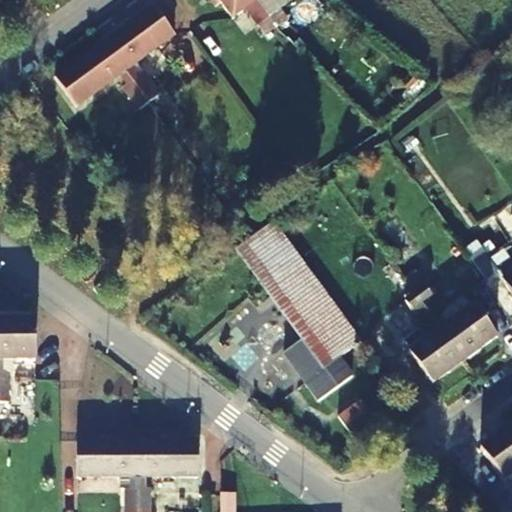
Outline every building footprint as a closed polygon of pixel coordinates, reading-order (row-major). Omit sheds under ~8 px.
[(216,0),(219,3),(231,21),(255,3),(252,0),(216,0)] [(102,42),(147,103),(157,96),(141,74),(136,78),(129,69),(173,37),(151,7),(102,42)] [(268,20),(277,28),(286,19),(277,10),(268,20)] [(258,29),(267,38),(277,28),(268,20),(258,29)] [(147,103),(102,42),(53,78),(75,109),(119,77),(125,86),(121,89),(137,111),(147,103)] [(246,241),(234,250),(301,340),(282,354),(317,402),(351,378),(338,359),(359,344),(271,223),(246,241)] [(470,256),(488,282),(501,273),(482,248),(470,256)] [(511,271),(501,279),(511,294),(511,271)] [(413,294),(432,319),(441,313),(422,288),(413,294)] [(413,294),(403,301),(422,328),(418,331),(424,340),(407,353),(431,386),(463,362),(439,329),(432,319),(413,294)] [(470,306),(439,329),(463,362),(495,339),(470,306)] [(381,318),(355,337),(359,344),(381,371),(407,353),(381,318)] [(31,321),(0,321),(0,361),(31,361),(31,321)] [(359,401),(349,408),(360,424),(370,417),(359,401)] [(349,408),(336,417),(347,433),(360,424),(349,408)] [(511,476),(511,427),(511,426),(479,449),(504,482),(511,476)] [(134,442),(74,442),(74,479),(134,479),(134,442)] [(194,443),(134,442),(134,479),(194,480),(194,443)] [(133,511),(134,491),(123,491),(122,511),(133,511)] [(144,511),(145,491),(134,491),(133,511),(144,511)] [(218,511),(232,511),(232,495),(219,495),(218,511)]
